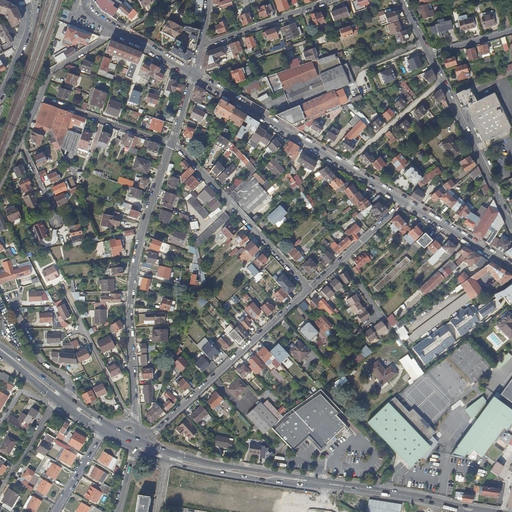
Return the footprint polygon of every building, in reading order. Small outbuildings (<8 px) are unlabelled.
[(0,0),(0,14),(8,17),(10,24),(11,28),(19,25),(20,18),(15,9),(10,5),(6,3),(0,0)] [(119,10),(125,3),(126,1),(124,0),(116,0),(114,2),(110,0),(106,0),(105,0),(98,0),(94,2),(95,5),(99,10),(101,12),(111,18),(119,10)] [(154,2),(152,0),(136,0),(142,9),(154,2)] [(288,9),(284,0),(274,0),(279,12),(288,9)] [(133,10),(125,3),(119,10),(123,13),(127,16),(133,10)] [(276,11),(273,4),(268,6),(267,5),(261,7),(261,8),(257,10),(260,17),(264,16),(264,17),(271,15),(270,14),(271,13),(276,11)] [(431,10),(430,7),(428,8),(427,4),(419,7),(421,13),(422,13),(423,15),(434,12),(433,10),(431,10)] [(245,7),(238,10),(241,16),(247,13),(245,7)] [(349,15),(346,7),(338,10),(338,11),(341,18),(342,17),(343,17),(349,15)] [(119,10),(111,18),(116,21),(123,13),(119,10)] [(341,18),(338,11),(338,10),(337,10),(330,12),(333,21),(341,18)] [(397,20),(396,15),(394,12),(385,15),(387,23),(397,20)] [(323,22),(320,14),(317,15),(316,13),(311,15),(314,25),(323,22)] [(251,22),(248,14),(239,17),(242,25),(251,22)] [(496,23),(493,14),(482,17),(485,26),(496,23)] [(476,27),(473,18),(459,22),(462,31),(476,27)] [(453,29),(451,20),(445,22),(444,19),(439,20),(439,21),(434,22),(435,26),(430,27),(432,35),(435,34),(436,37),(439,36),(440,40),(446,38),(445,31),(453,29)] [(181,32),(183,28),(167,20),(161,33),(173,38),(172,40),(173,41),(174,42),(177,38),(181,32)] [(228,30),(225,21),(219,23),(219,25),(215,26),(218,33),(220,32),(222,31),(224,31),(226,31),(228,30)] [(401,32),(398,21),(388,25),(391,35),(394,34),(401,32)] [(298,36),(296,28),(294,24),(283,28),(285,34),(287,40),(298,36)] [(4,26),(3,25),(0,27),(0,36),(1,38),(2,39),(3,40),(4,39),(7,44),(12,42),(4,26)] [(191,60),(199,30),(184,26),(183,28),(181,32),(185,33),(184,38),(182,46),(181,45),(178,50),(176,49),(181,41),(179,40),(177,38),(174,42),(168,52),(185,62),(191,60)] [(352,35),(349,26),(345,28),(339,30),(342,38),(352,35)] [(90,38),(67,29),(62,44),(70,47),(72,41),(74,41),(73,43),(76,44),(77,42),(81,44),(80,45),(86,47),(87,46),(90,38)] [(277,40),(273,29),(265,32),(267,39),(269,43),(272,42),(277,40)] [(409,40),(405,30),(401,32),(394,34),(397,44),(409,40)] [(255,46),(252,37),(244,39),(247,48),(245,49),(247,53),(252,52),(251,48),(255,46)] [(142,52),(109,41),(98,74),(105,76),(112,79),(113,75),(106,73),(106,72),(108,73),(110,68),(108,67),(112,56),(122,59),(130,62),(127,69),(124,68),(123,73),(126,74),(125,76),(132,79),(135,72),(139,60),(142,52)] [(273,52),(286,47),(285,44),(284,41),(280,43),(281,45),(272,49),(273,52)] [(237,52),(234,43),(230,44),(231,46),(229,47),(231,52),(233,58),(237,57),(235,53),(237,52)] [(231,52),(229,47),(229,45),(223,47),(225,54),(231,52)] [(489,54),(487,45),(477,48),(478,52),(480,52),(482,56),(489,54)] [(219,61),(218,57),(225,54),(223,47),(207,53),(205,55),(202,68),(204,71),(218,66),(217,62),(217,61),(219,61)] [(73,49),(72,48),(63,53),(63,55),(56,59),(58,63),(75,53),(73,49)] [(478,58),(474,48),(466,51),(469,61),(478,58)] [(319,60),(315,49),(313,49),(308,51),(309,54),(304,56),(306,61),(311,59),(312,62),(319,60)] [(321,64),(338,58),(336,54),(319,60),(320,64),(321,64)] [(422,67),(417,56),(407,61),(411,72),(422,67)] [(457,65),(455,57),(445,60),(448,68),(457,65)] [(341,66),(338,58),(321,64),(320,64),(312,62),(317,75),(341,66)] [(299,65),(297,59),(289,62),(291,68),(299,65)] [(91,66),(92,63),(84,60),(83,65),(81,69),(81,70),(89,72),(91,66)] [(317,75),(312,62),(307,65),(288,72),(287,70),(281,73),(262,79),(262,80),(266,79),(267,80),(277,77),(281,87),(282,90),(317,75)] [(151,74),(154,68),(155,67),(151,64),(149,67),(144,64),(140,69),(142,71),(142,72),(144,73),(145,73),(146,74),(146,73),(150,76),(151,74)] [(354,83),(346,64),(341,66),(349,85),(354,83)] [(471,77),(467,65),(457,68),(459,75),(458,75),(459,81),(471,77)] [(332,92),(349,85),(341,66),(317,75),(282,90),(291,109),(298,106),(332,92)] [(163,76),(158,73),(159,69),(155,67),(154,68),(151,74),(150,76),(160,81),(163,76)] [(242,77),(241,75),(243,74),(241,69),(229,73),(231,78),(233,78),(235,83),(239,82),(243,81),(242,77)] [(395,80),(391,69),(380,74),(384,84),(395,80)] [(435,79),(430,71),(423,77),(429,84),(435,79)] [(501,79),(510,76),(508,72),(506,73),(499,75),(471,84),(473,88),(501,79)] [(74,85),(77,77),(68,74),(66,82),(69,83),(74,85)] [(184,86),(179,84),(177,83),(176,82),(176,81),(170,79),(166,90),(171,92),(172,91),(175,92),(175,91),(182,93),(184,86)] [(245,91),(260,86),(261,83),(260,81),(244,86),(245,91)] [(246,93),(263,87),(261,82),(261,83),(260,86),(245,91),(246,93)] [(413,95),(403,82),(399,84),(407,94),(410,97),(413,95)] [(202,94),(204,91),(199,87),(196,86),(195,86),(195,87),(193,93),(191,97),(197,101),(202,94)] [(269,97),(282,90),(281,87),(268,94),(269,97)] [(67,100),(70,92),(60,88),(57,97),(67,100)] [(511,127),(504,110),(496,93),(478,102),(472,90),(469,88),(466,90),(465,90),(464,90),(456,94),(458,97),(463,109),(467,107),(471,115),(481,136),(483,141),(511,127)] [(101,107),(105,94),(95,90),(93,96),(91,103),(101,107)] [(143,93),(133,90),(129,102),(139,106),(143,93)] [(444,98),(440,90),(432,97),(438,104),(441,101),(444,98)] [(346,102),(341,91),(335,94),(339,105),(346,102)] [(304,120),(337,106),(339,105),(335,94),(333,94),(332,92),(298,106),(304,120)] [(155,104),(158,96),(148,93),(145,101),(155,104)] [(260,102),(269,97),(268,94),(267,93),(258,98),(260,102)] [(200,104),(205,96),(202,94),(197,101),(191,97),(191,99),(200,104)] [(399,110),(411,99),(410,97),(407,94),(394,105),(399,110)] [(439,123),(451,113),(450,110),(444,98),(441,101),(446,106),(445,107),(448,112),(436,119),(439,123)] [(117,116),(122,104),(110,100),(105,112),(111,114),(117,116)] [(228,118),(233,108),(219,100),(213,111),(224,118),(227,119),(228,118)] [(67,131),(71,120),(71,118),(73,114),(64,111),(43,103),(42,107),(35,123),(36,124),(34,131),(33,133),(40,135),(41,132),(44,133),(45,133),(48,132),(51,139),(55,138),(57,142),(59,147),(60,150),(61,149),(63,142),(65,136),(67,131)] [(396,113),(388,104),(385,106),(389,110),(394,115),(396,113)] [(304,120),(298,106),(291,109),(275,116),(295,128),(305,123),(304,120)] [(312,120),(339,109),(337,106),(304,120),(305,123),(312,120)] [(419,119),(426,112),(422,107),(421,106),(414,113),(419,119)] [(204,112),(205,110),(203,110),(202,111),(200,109),(200,108),(199,108),(197,107),(196,109),(194,108),(193,109),(190,116),(200,121),(204,113),(204,112)] [(241,125),(247,116),(233,108),(228,118),(235,122),(241,125)] [(394,115),(389,110),(382,115),(387,121),(394,115)] [(84,123),(86,119),(73,114),(71,118),(84,123)] [(369,124),(360,115),(357,118),(360,120),(365,126),(367,127),(369,124)] [(381,124),(384,122),(377,115),(371,121),(373,122),(371,125),(376,131),(382,125),(381,124)] [(259,123),(249,117),(247,116),(241,125),(239,129),(235,136),(240,138),(244,133),(244,132),(245,133),(248,128),(249,130),(249,131),(252,134),(257,125),(259,123)] [(160,132),(164,121),(161,120),(155,118),(153,117),(149,128),(152,129),(160,132)] [(353,128),(358,122),(354,118),(349,123),(353,128)] [(318,125),(318,124),(312,120),(305,123),(295,128),(302,132),(305,126),(319,134),(323,128),(318,125)] [(350,143),(365,126),(360,120),(358,122),(353,128),(343,138),(345,140),(350,143)] [(403,132),(410,126),(405,121),(398,127),(403,132)] [(265,132),(266,131),(257,125),(252,134),(246,143),(254,148),(259,141),(265,132)] [(427,132),(422,125),(419,128),(421,130),(424,134),(427,132)] [(191,138),(194,130),(186,127),(186,128),(184,136),(188,137),(190,138),(191,138)] [(227,133),(228,130),(223,127),(221,131),(221,132),(228,139),(231,135),(227,133)] [(334,142),(340,133),(331,127),(325,137),(334,142)] [(77,147),(81,135),(67,131),(65,136),(63,142),(68,144),(66,151),(69,152),(66,160),(72,162),(76,149),(77,147)] [(88,145),(90,140),(92,141),(95,133),(90,132),(89,133),(83,131),(82,134),(81,135),(77,147),(88,152),(90,146),(88,145)] [(106,144),(110,134),(102,131),(98,141),(106,144)] [(396,140),(395,138),(391,134),(388,131),(384,135),(386,138),(388,137),(390,139),(387,142),(390,145),(396,140)] [(265,145),(271,136),(265,132),(259,141),(265,145)] [(39,145),(42,136),(40,135),(33,133),(31,138),(32,138),(31,141),(32,142),(39,145)] [(130,146),(134,136),(125,133),(122,143),(130,146)] [(228,141),(219,136),(217,141),(225,146),(228,141)] [(274,152),(282,145),(274,138),(267,146),(274,152)] [(444,148),(454,141),(451,138),(441,145),(444,148)] [(356,150),(358,147),(350,143),(345,140),(341,147),(350,153),(353,149),(356,150)] [(156,153),(159,145),(149,141),(146,149),(156,153)] [(291,165),(301,149),(289,141),(288,143),(284,150),(286,151),(285,152),(287,153),(288,152),(293,156),(288,164),(291,165)] [(463,152),(454,141),(444,148),(453,160),(463,152)] [(231,150),(234,146),(233,144),(231,143),(230,145),(227,148),(223,154),(226,157),(231,151),(231,150)] [(242,154),(240,153),(234,146),(231,150),(231,151),(238,158),(242,154)] [(248,157),(250,155),(242,150),(240,153),(242,154),(242,155),(247,159),(248,157)] [(424,157),(418,150),(410,155),(416,163),(424,157)] [(373,160),(371,157),(370,158),(369,156),(370,155),(367,151),(360,157),(367,165),(373,160)] [(46,162),(42,153),(34,156),(36,163),(37,165),(46,162)] [(408,164),(400,154),(390,162),(397,172),(408,164)] [(251,165),(247,159),(242,155),(239,158),(252,173),(256,169),(251,165)] [(304,167),(309,158),(305,155),(304,156),(301,155),(297,161),(300,163),(299,164),(304,167)] [(474,165),(471,160),(470,160),(468,156),(460,162),(463,165),(461,166),(465,172),(474,165)] [(283,170),(277,164),(279,161),(275,157),(273,159),(272,159),(266,166),(277,177),(283,170)] [(145,173),(149,162),(136,158),(133,169),(145,173)] [(312,171),(316,164),(314,162),(314,161),(309,158),(304,167),(309,170),(310,169),(312,171)] [(377,172),(388,163),(387,162),(386,162),(385,162),(383,163),(379,159),(371,164),(377,172)] [(190,167),(184,160),(180,164),(186,170),(190,167)] [(217,175),(224,169),(217,162),(211,170),(217,175)] [(172,174),(175,166),(169,164),(166,172),(172,174)] [(227,177),(236,168),(232,164),(218,177),(222,181),(225,178),(226,179),(228,178),(227,177)] [(25,174),(21,165),(13,169),(14,173),(17,177),(17,178),(25,174)] [(331,173),(328,169),(326,166),(318,172),(320,174),(323,178),(331,173)] [(181,183),(194,171),(190,167),(186,170),(179,176),(180,178),(181,183)] [(422,178),(410,167),(402,174),(407,178),(407,179),(409,182),(410,182),(414,186),(417,183),(420,188),(435,178),(441,174),(437,168),(422,178)] [(253,189),(261,182),(263,185),(267,181),(256,169),(252,173),(236,187),(228,195),(247,215),(252,210),(242,199),(249,193),(252,196),(255,192),(253,189)] [(291,176),(288,171),(281,177),(281,178),(283,180),(287,176),(288,178),(292,184),(295,182),(293,179),(291,176)] [(60,179),(59,175),(57,175),(55,172),(47,176),(50,183),(60,179)] [(477,183),(483,177),(480,172),(473,178),(477,183)] [(336,178),(331,173),(323,178),(328,184),(336,178)] [(303,182),(297,174),(293,179),(295,182),(297,185),(298,186),(300,184),(303,182)] [(175,189),(178,179),(170,176),(166,186),(175,189)] [(144,188),(146,183),(148,180),(141,177),(139,183),(138,183),(137,186),(144,188)] [(199,183),(196,180),(195,182),(191,177),(185,183),(187,185),(190,188),(192,190),(199,183)] [(334,191),(343,184),(340,179),(338,180),(336,178),(328,184),(334,191)] [(31,189),(29,184),(30,183),(29,181),(28,180),(27,179),(23,180),(20,182),(23,188),(20,190),(21,192),(22,193),(31,189)] [(451,189),(455,185),(450,180),(443,186),(447,192),(451,189)] [(479,189),(486,183),(484,180),(483,180),(482,181),(477,187),(479,189)] [(214,197),(216,195),(214,193),(203,181),(196,187),(201,193),(198,196),(207,206),(208,205),(209,206),(210,208),(213,211),(216,207),(220,203),(214,197)] [(263,186),(267,191),(273,186),(268,181),(263,186)] [(339,190),(342,188),(344,190),(350,186),(347,181),(343,184),(334,191),(336,194),(340,191),(339,190)] [(66,190),(63,183),(58,185),(55,187),(52,188),(55,195),(66,190)] [(484,194),(488,188),(486,183),(479,189),(479,190),(484,194)] [(228,195),(236,187),(234,184),(225,191),(228,195)] [(358,192),(352,185),(350,186),(344,190),(348,197),(349,198),(358,192)] [(67,196),(78,191),(77,188),(70,190),(63,193),(63,194),(64,196),(66,194),(67,196)] [(139,198),(141,191),(132,188),(129,195),(139,198)] [(419,203),(424,195),(417,190),(413,192),(410,197),(419,203)] [(171,204),(175,195),(166,191),(164,197),(165,197),(163,201),(164,202),(162,206),(168,209),(170,203),(171,204)] [(439,199),(442,196),(438,192),(437,191),(430,197),(434,202),(439,199)] [(39,205),(33,192),(24,196),(29,209),(39,205)] [(354,204),(363,198),(358,192),(349,198),(354,204)] [(445,204),(452,197),(446,193),(443,195),(442,196),(439,199),(445,204)] [(64,196),(63,194),(54,198),(58,205),(61,204),(67,202),(64,196)] [(208,214),(192,197),(187,201),(203,219),(208,214)] [(315,205),(310,197),(307,199),(308,201),(312,207),(315,205)] [(451,209),(457,202),(452,197),(445,204),(451,209)] [(370,205),(365,198),(356,204),(361,211),(365,208),(370,205)] [(504,223),(499,212),(493,199),(481,219),(476,227),(486,233),(487,230),(496,235),(504,223)] [(387,211),(382,205),(380,207),(376,202),(371,205),(370,205),(365,208),(368,212),(370,211),(375,216),(373,218),(376,222),(385,214),(387,211)] [(456,214),(463,206),(457,202),(451,209),(456,214)] [(465,218),(470,212),(467,209),(463,205),(463,206),(456,214),(456,215),(459,218),(461,216),(464,219),(465,218)] [(21,218),(15,206),(5,211),(10,223),(21,218)] [(274,224),(286,213),(280,206),(268,217),(274,224)] [(364,217),(369,213),(368,212),(365,208),(361,211),(360,212),(364,217)] [(136,219),(139,212),(135,211),(131,209),(129,213),(130,213),(129,217),(136,219)] [(327,214),(323,209),(316,214),(320,219),(327,214)] [(167,223),(171,214),(162,210),(158,219),(167,223)] [(191,233),(187,216),(177,212),(174,211),(173,214),(184,218),(187,232),(187,233),(189,234),(191,234),(191,235),(191,233)] [(195,251),(230,217),(225,212),(193,243),(195,250),(195,251)] [(473,227),(479,217),(470,212),(465,218),(466,218),(466,219),(465,222),(473,227)] [(118,226),(120,218),(113,217),(103,215),(100,226),(111,229),(112,225),(118,226)] [(403,221),(397,215),(390,221),(392,224),(390,226),(391,228),(389,230),(391,231),(403,221)] [(255,224),(260,219),(258,216),(252,221),(255,224)] [(476,227),(481,219),(479,217),(473,227),(472,229),(474,231),(476,227)] [(45,232),(44,228),(45,228),(42,221),(33,226),(39,240),(47,237),(45,232)] [(192,231),(199,229),(198,221),(191,222),(192,231)] [(410,228),(403,221),(391,231),(394,233),(398,230),(400,232),(398,234),(401,237),(410,228)] [(237,232),(228,223),(221,230),(229,239),(233,235),(237,232)] [(503,234),(507,229),(504,223),(496,235),(494,238),(499,241),(503,234)] [(81,233),(79,224),(69,226),(70,230),(70,231),(71,236),(74,235),(80,233),(81,233)] [(417,239),(422,234),(415,227),(409,234),(410,235),(408,237),(406,235),(403,237),(410,245),(417,239)] [(481,240),(486,233),(476,227),(474,231),(472,234),(481,240)] [(181,245),(185,233),(180,231),(180,233),(174,231),(171,242),(176,244),(176,243),(181,245)] [(248,239),(245,235),(244,236),(241,233),(235,239),(241,245),(248,239)] [(359,238),(354,233),(350,236),(353,240),(355,241),(359,238)] [(426,246),(431,241),(426,235),(424,234),(416,241),(423,248),(426,246)] [(505,251),(511,241),(508,239),(509,237),(503,234),(499,241),(494,238),(493,239),(489,245),(504,253),(505,251)] [(342,250),(351,242),(353,240),(350,236),(349,237),(348,237),(347,236),(337,245),(342,250)] [(158,251),(161,242),(153,238),(149,248),(158,251)] [(124,250),(123,245),(124,245),(122,239),(115,241),(115,239),(103,242),(106,254),(110,253),(111,256),(119,254),(119,251),(124,250)] [(441,246),(433,239),(431,241),(426,246),(433,254),(441,246)] [(456,248),(448,241),(442,248),(442,247),(435,253),(438,255),(444,250),(450,255),(456,248)] [(258,250),(251,242),(244,248),(251,256),(258,250)] [(14,245),(7,249),(11,259),(19,255),(14,245)] [(342,250),(337,245),(333,249),(338,254),(342,250)] [(304,258),(294,247),(288,253),(296,261),(298,260),(299,261),(300,262),(304,258)] [(466,259),(473,252),(464,247),(457,253),(461,256),(466,259)] [(231,257),(239,250),(237,248),(229,255),(231,257)] [(234,264),(242,256),(241,254),(242,253),(241,252),(243,250),(241,248),(239,250),(231,257),(229,259),(234,264)] [(267,260),(260,251),(254,256),(257,259),(262,265),(267,260)] [(154,265),(156,254),(148,252),(146,263),(152,264),(154,265)] [(324,266),(333,258),(327,252),(318,259),(318,260),(324,266)] [(486,260),(483,258),(473,252),(466,259),(465,260),(469,262),(472,264),(479,268),(483,266),(486,260)] [(370,260),(367,256),(365,254),(365,253),(362,255),(361,255),(354,261),(356,265),(358,267),(366,261),(367,262),(370,260)] [(437,271),(433,266),(430,263),(438,255),(435,253),(432,256),(429,259),(423,264),(414,273),(418,276),(422,273),(429,279),(437,271)] [(433,266),(441,258),(438,255),(430,263),(433,266)] [(378,292),(411,261),(406,256),(373,287),(378,292)] [(461,264),(465,260),(466,259),(461,256),(457,260),(461,264)] [(246,268),(251,263),(254,260),(252,258),(244,266),(246,268)] [(262,265),(257,259),(254,261),(259,268),(262,265)] [(309,273),(316,267),(309,259),(302,266),(302,267),(309,273)] [(426,297),(457,268),(449,260),(437,271),(429,279),(418,290),(423,295),(426,297)] [(508,273),(501,269),(490,262),(486,266),(472,276),(475,281),(489,271),(493,278),(496,282),(508,273)] [(255,277),(260,273),(252,263),(247,268),(255,277)] [(358,267),(356,265),(352,268),(358,276),(361,273),(358,267)] [(31,274),(29,266),(13,270),(15,279),(31,274)] [(156,278),(170,280),(173,269),(158,266),(156,278)] [(59,277),(54,267),(47,270),(49,274),(52,280),(52,279),(53,280),(59,277)] [(121,271),(121,268),(108,269),(108,273),(112,273),(112,276),(123,275),(122,271),(121,271)] [(15,279),(13,270),(0,273),(0,282),(0,283),(15,279)] [(52,280),(49,274),(47,270),(42,273),(47,282),(52,280)] [(351,281),(345,271),(340,274),(339,275),(343,282),(345,284),(351,281)] [(470,278),(463,272),(456,278),(462,284),(470,278)] [(501,285),(511,277),(511,275),(508,273),(496,282),(489,287),(490,288),(491,287),(492,288),(498,284),(498,283),(498,282),(499,283),(501,285)] [(483,291),(475,281),(472,276),(470,278),(462,284),(461,284),(464,288),(464,289),(467,293),(471,299),(483,291)] [(147,290),(150,279),(138,277),(136,289),(147,290)] [(341,283),(336,278),(330,284),(331,285),(328,287),(334,293),(336,291),(337,292),(343,286),(341,283)] [(369,284),(366,280),(365,281),(362,278),(360,280),(365,287),(369,284)] [(75,292),(69,279),(64,279),(67,285),(70,292),(75,292)] [(211,285),(206,279),(202,283),(202,284),(201,284),(205,288),(207,290),(211,285)] [(113,291),(113,280),(102,280),(100,280),(100,284),(102,284),(102,291),(113,291)] [(291,292),(294,289),(287,282),(281,288),(288,296),(292,299),(295,296),(291,292)] [(464,288),(461,284),(455,289),(457,293),(464,288)] [(328,287),(327,286),(318,294),(321,297),(326,302),(329,298),(335,294),(334,293),(328,287)] [(287,295),(280,288),(273,295),(279,302),(287,295)] [(361,301),(354,291),(350,294),(347,295),(349,299),(347,300),(351,307),(359,302),(361,301)] [(48,300),(44,292),(40,292),(28,292),(28,301),(36,301),(47,300),(48,300)] [(78,298),(79,292),(75,292),(70,292),(75,301),(78,301),(78,298)] [(414,341),(471,299),(467,293),(412,333),(413,334),(410,336),(414,341)] [(242,298),(246,302),(251,298),(246,294),(242,298)] [(201,309),(206,303),(199,297),(194,304),(201,309)] [(334,311),(326,302),(321,297),(318,300),(319,301),(318,302),(314,297),(310,300),(313,302),(318,308),(320,311),(323,308),(330,315),(334,311)] [(170,306),(171,300),(163,298),(162,303),(161,303),(160,307),(168,310),(170,306)] [(490,316),(486,310),(489,308),(497,302),(499,301),(496,298),(495,299),(490,303),(480,309),(479,310),(481,313),(480,315),(482,318),(484,317),(486,320),(490,316)] [(480,309),(490,303),(488,299),(478,306),(480,309)] [(274,308),(271,305),(270,306),(266,302),(260,308),(267,315),(274,308)] [(318,308),(313,302),(309,305),(315,311),(318,308)] [(363,309),(361,306),(359,302),(351,307),(350,307),(354,315),(358,312),(360,315),(367,310),(365,307),(363,309)] [(70,317),(63,304),(56,307),(58,311),(55,313),(60,322),(70,317)] [(260,311),(254,305),(251,308),(247,312),(253,318),(260,311)] [(106,323),(106,310),(97,309),(96,323),(106,323)] [(365,321),(371,317),(367,310),(360,315),(358,317),(362,323),(365,321)] [(52,321),(52,312),(38,313),(39,322),(52,321)] [(159,323),(159,313),(140,314),(141,320),(150,320),(150,324),(159,323)] [(331,326),(326,319),(321,314),(319,316),(318,317),(319,318),(314,323),(323,333),(327,329),(331,326)] [(511,335),(511,321),(509,319),(511,317),(507,314),(496,324),(504,332),(509,338),(511,335)] [(388,319),(393,325),(397,321),(392,315),(388,319)] [(250,326),(247,322),(249,320),(246,317),(245,318),(244,317),(242,319),(243,320),(240,322),(246,329),(250,326)] [(122,326),(119,320),(111,325),(114,331),(115,331),(122,326)] [(316,335),(318,332),(309,321),(299,330),(311,344),(318,338),(316,335)] [(389,332),(393,329),(393,327),(389,322),(385,325),(382,321),(374,327),(375,328),(379,334),(380,336),(388,331),(389,332)] [(447,324),(413,347),(425,365),(459,342),(447,324)] [(504,332),(496,324),(494,327),(502,334),(504,332)] [(247,335),(238,325),(233,330),(242,340),(247,335)] [(408,334),(403,326),(395,332),(398,336),(402,342),(409,338),(407,335),(408,334)] [(362,332),(361,331),(359,327),(353,331),(357,336),(362,332)] [(377,336),(379,334),(375,328),(372,330),(371,329),(364,334),(370,343),(378,337),(377,336)] [(167,341),(166,329),(152,330),(153,342),(155,342),(167,341)] [(233,330),(233,329),(227,335),(228,335),(228,336),(233,341),(234,340),(238,343),(242,340),(233,330)] [(59,343),(59,335),(59,334),(46,334),(46,343),(59,343)] [(114,347),(108,335),(96,342),(102,354),(107,351),(107,350),(114,347)] [(231,343),(233,341),(228,336),(228,335),(225,337),(223,335),(221,336),(223,338),(222,340),(220,338),(217,340),(223,346),(224,348),(225,349),(231,344),(231,343)] [(276,360),(269,353),(259,341),(256,345),(260,350),(257,353),(268,365),(270,363),(276,368),(280,364),(279,363),(276,360)] [(218,352),(209,342),(200,350),(206,356),(210,360),(213,357),(215,355),(218,352)] [(289,355),(279,343),(270,352),(269,353),(276,360),(279,363),(281,361),(286,365),(291,361),(286,356),(289,355)] [(309,352),(301,343),(298,345),(297,344),(290,350),(299,361),(309,352)] [(366,359),(373,353),(366,346),(359,352),(366,359)] [(90,357),(86,348),(75,354),(79,362),(90,357)] [(511,351),(495,368),(503,377),(511,367),(511,351)] [(79,362),(75,354),(74,355),(61,353),(59,353),(58,362),(76,364),(79,362)] [(150,362),(149,355),(147,355),(141,355),(142,366),(148,366),(148,362),(150,362)] [(255,375),(264,367),(254,356),(252,357),(249,360),(248,361),(251,365),(248,367),(250,369),(255,375)] [(188,364),(180,357),(173,364),(181,371),(188,364)] [(209,364),(202,357),(194,365),(201,372),(209,364)] [(424,374),(414,359),(404,366),(414,381),(424,374)] [(382,385),(397,374),(391,366),(385,371),(377,362),(369,368),(382,385)] [(121,373),(116,363),(106,368),(111,378),(121,373)] [(242,378),(250,372),(243,365),(238,369),(237,368),(234,370),(242,378)] [(152,378),(151,368),(142,369),(143,379),(152,378)] [(284,380),(274,369),(270,372),(274,376),(280,383),(281,384),(284,380)] [(498,379),(490,371),(485,376),(493,384),(498,379)] [(16,384),(7,378),(2,375),(0,377),(14,387),(16,384)] [(511,376),(499,394),(508,401),(511,395),(511,376)] [(14,387),(0,377),(0,382),(12,390),(14,387)] [(190,386),(183,378),(181,380),(177,384),(184,391),(190,386)] [(236,397),(247,388),(239,379),(228,389),(236,397)] [(107,393),(102,384),(93,389),(97,398),(107,393)] [(152,398),(151,384),(143,385),(144,403),(150,403),(152,402),(151,398),(152,398)] [(336,416),(340,412),(335,406),(320,389),(304,400),(301,403),(287,412),(287,413),(284,415),(282,417),(279,419),(278,421),(271,427),(292,450),(312,432),(325,445),(325,444),(343,428),(347,431),(348,430),(336,416)] [(97,403),(91,390),(82,395),(84,400),(83,400),(84,403),(86,403),(89,402),(90,406),(97,403)] [(219,405),(223,401),(215,392),(212,395),(213,396),(207,401),(213,408),(218,413),(222,409),(219,405)] [(177,400),(173,397),(172,395),(171,394),(166,399),(167,401),(163,404),(168,409),(177,400)] [(508,444),(511,438),(511,432),(507,428),(511,421),(511,410),(493,396),(487,404),(484,402),(485,400),(482,396),(465,408),(473,418),(473,417),(476,419),(450,454),(463,457),(466,453),(468,455),(467,457),(467,458),(468,459),(472,460),(473,460),(474,459),(475,458),(476,453),(481,456),(483,454),(495,463),(496,461),(508,444)] [(433,448),(423,458),(427,461),(439,443),(432,437),(436,433),(414,410),(410,413),(396,398),(390,404),(433,448)] [(278,421),(260,401),(259,402),(256,404),(245,415),(264,434),(271,427),(278,421)] [(158,405),(157,404),(155,402),(154,402),(152,402),(150,403),(152,409),(145,415),(151,421),(163,411),(158,405)] [(433,448),(390,404),(369,424),(412,468),(423,458),(433,448)] [(197,423),(207,414),(201,406),(190,415),(190,416),(197,423)] [(287,412),(282,406),(277,411),(280,413),(281,412),(284,415),(287,413),(287,412)] [(30,424),(36,415),(38,412),(31,408),(26,416),(24,420),(30,424)] [(18,428),(24,420),(26,416),(22,413),(17,420),(10,416),(9,415),(6,420),(18,428)] [(196,432),(185,421),(176,429),(180,434),(183,432),(185,434),(189,438),(196,432)] [(68,443),(75,432),(72,430),(64,443),(66,445),(68,443)] [(79,449),(85,438),(75,432),(68,443),(77,448),(79,449)] [(312,432),(292,450),(293,452),(312,434),(324,447),(327,445),(325,444),(325,445),(312,432)] [(51,444),(55,438),(47,433),(43,440),(42,440),(36,450),(38,452),(44,455),(45,454),(48,449),(51,444)] [(226,448),(228,440),(228,438),(216,435),(214,445),(226,448)] [(0,448),(8,454),(16,441),(8,436),(0,448)] [(61,442),(55,438),(51,444),(54,446),(56,443),(63,447),(65,449),(58,460),(69,466),(76,455),(68,450),(70,447),(66,445),(64,443),(61,442)] [(276,453),(283,447),(285,445),(282,442),(273,450),(276,453)] [(77,448),(68,443),(66,445),(70,447),(75,451),(77,448)] [(258,455),(260,446),(249,444),(247,453),(258,455)] [(269,454),(267,452),(266,452),(266,448),(263,448),(263,446),(260,446),(260,449),(258,458),(264,459),(265,456),(265,457),(268,460),(273,455),(270,452),(269,454)] [(58,460),(65,449),(63,447),(56,458),(58,460)] [(107,467),(112,457),(104,452),(98,462),(107,467)] [(497,475),(503,466),(496,461),(495,463),(490,471),(497,475)] [(53,481),(61,468),(53,463),(46,474),(45,472),(43,475),(53,481)] [(98,481),(103,472),(95,467),(90,476),(98,481)] [(27,484),(35,471),(28,468),(24,473),(23,472),(21,475),(23,477),(22,479),(18,477),(17,480),(26,485),(27,484)] [(45,495),(51,484),(40,477),(34,487),(33,488),(36,490),(34,492),(42,497),(43,495),(45,495)] [(97,495),(99,491),(104,494),(106,491),(104,490),(100,487),(93,483),(91,486),(84,497),(93,502),(97,495)] [(111,488),(102,483),(100,487),(104,490),(106,491),(109,493),(111,488)] [(497,496),(498,489),(494,488),(491,487),(491,488),(480,486),(478,494),(497,496)] [(16,503),(20,497),(9,490),(2,501),(5,502),(13,507),(16,503)] [(346,498),(364,501),(365,495),(348,492),(346,498)] [(474,497),(460,495),(460,493),(458,492),(454,492),(453,499),(473,502),(474,497)] [(146,511),(149,497),(138,495),(135,511),(146,511)] [(30,511),(34,511),(41,501),(33,496),(25,509),(30,511)] [(10,511),(13,507),(5,502),(2,507),(9,511),(10,511)] [(86,511),(90,508),(81,502),(75,511),(86,511)]
